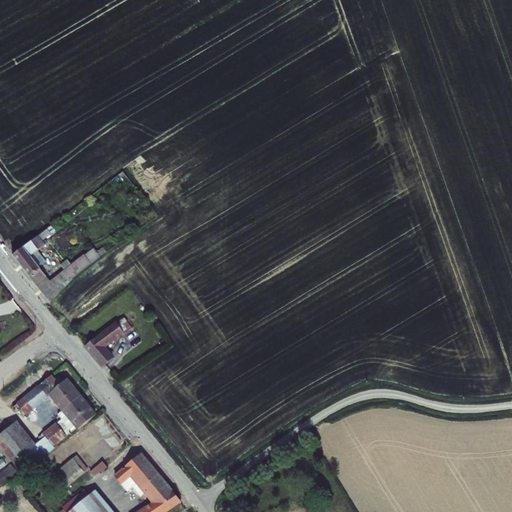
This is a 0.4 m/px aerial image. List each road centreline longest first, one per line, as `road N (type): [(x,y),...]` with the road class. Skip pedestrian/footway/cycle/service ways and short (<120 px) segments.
road 1 (unclassified): [(198,501),(358,397),(384,393),(464,409),(511,405)]
road 2 (tertiary): [(56,332),(192,493)]
